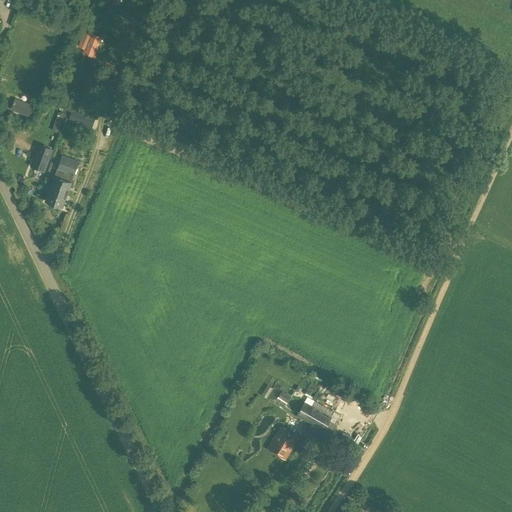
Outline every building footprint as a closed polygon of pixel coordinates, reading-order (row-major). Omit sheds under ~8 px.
[(82,36),(78,47),(84,49),(82,53),(93,57),(101,37),(92,33),(91,35),(90,35),(88,39),(82,36)] [(30,118),(35,107),(15,99),(10,109),(30,118)] [(91,129),(95,116),(72,108),(68,120),(91,129)] [(57,131),(64,113),(57,110),(50,128),(57,131)] [(44,171),(51,150),(41,146),(33,167),(44,171)] [(74,176),(79,162),(61,155),(50,185),(57,187),(57,189),(59,189),(58,191),(67,194),(71,183),(73,175),(74,176)] [(62,208),(67,194),(58,191),(59,189),(57,189),(57,187),(50,185),(44,202),(62,208)] [(287,402),(294,392),(285,385),(278,396),(287,402)] [(323,431),(331,416),(304,401),(296,416),(323,431)] [(285,459),(298,438),(280,427),(267,448),(285,459)] [(344,433),(340,441),(349,446),(354,438),(344,432),(344,433)]
